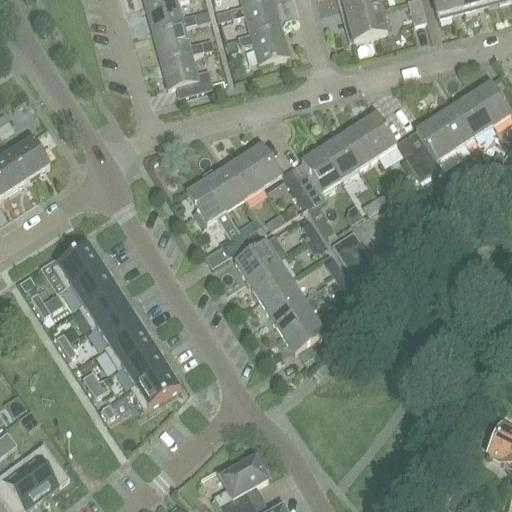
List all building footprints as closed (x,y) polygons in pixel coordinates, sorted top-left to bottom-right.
[(175,2),(176,4),(188,1),(187,0),(140,0),(143,10),(175,2)] [(238,0),(242,11),(243,14),(273,5),(271,0),(238,0)] [(335,0),(339,12),(342,11),(346,23),(379,14),(376,1),(380,0),(335,0)] [(461,13),(457,0),(430,0),(436,20),(438,20),(439,23),(450,20),(449,17),(461,13)] [(486,7),(483,0),(457,0),(461,13),(462,13),(463,17),(476,14),(475,10),(486,7)] [(175,2),(143,10),(151,38),(183,30),(183,32),(196,29),(193,20),(181,23),(176,4),(175,2)] [(426,27),(419,2),(406,6),(413,30),(426,27)] [(243,14),(242,11),(231,14),(233,23),(244,20),(249,39),(250,41),(281,33),(273,5),(243,14)] [(379,14),(346,23),(348,34),(345,35),(348,48),(352,47),(386,38),(379,14)] [(188,51),(183,32),(183,30),(151,38),(159,66),(190,58),(191,60),(213,54),(210,45),(188,51)] [(250,41),(249,39),(237,42),(240,52),(252,48),(258,70),(289,62),(281,33),(250,41)] [(225,45),(228,54),(237,52),(235,43),(225,45)] [(190,58),(159,66),(167,95),(176,92),(178,103),(213,94),(211,88),(208,75),(196,79),(191,60),(190,58)] [(225,91),(223,85),(211,88),(213,94),(225,91)] [(490,88),(471,99),(491,131),(509,119),(511,123),(511,99),(507,93),(497,99),(490,88)] [(0,101),(0,114),(9,108),(3,99),(0,101)] [(471,99),(452,112),(472,143),(491,131),(471,99)] [(472,143),(452,112),(434,123),(454,155),(459,163),(469,157),(464,149),(472,143)] [(375,119),(356,131),(376,163),(395,150),(393,147),(403,140),(390,120),(380,126),(375,119)] [(454,155),(434,123),(415,136),(425,151),(415,157),(430,180),(441,173),(436,166),(454,155)] [(356,131),(338,142),(358,174),(376,163),(356,131)] [(358,174),(338,142),(319,154),(339,186),(358,174)] [(430,180),(415,157),(414,158),(404,142),(395,148),(419,187),(430,180)] [(9,158),(27,186),(49,172),(31,144),(9,158)] [(262,193),(281,181),(261,150),(243,162),(262,193)] [(310,181),(299,188),(312,210),(308,213),(315,224),(322,220),(316,210),(326,204),(321,198),(339,186),(319,154),(300,166),(310,181)] [(488,170),(494,176),(505,162),(496,156),(487,168),(488,170)] [(27,186),(9,158),(0,163),(0,190),(6,199),(27,186)] [(243,162),(224,174),(244,205),(262,193),(243,162)] [(488,170),(487,168),(477,182),(485,188),(494,176),(488,170)] [(244,205),(224,174),(205,186),(225,218),(244,205)] [(225,218),(205,186),(186,198),(206,230),(218,222),(225,218)] [(312,210),(299,188),(290,194),(304,215),(308,213),(312,210)] [(377,203),(381,211),(395,202),(390,195),(377,203)] [(381,211),(377,203),(363,212),(368,220),(381,211)] [(293,210),(279,219),(284,227),(298,218),(293,210)] [(225,218),(218,222),(230,242),(220,249),(228,263),(246,251),(241,243),(229,223),(225,218)] [(284,227),(279,219),(265,228),(271,236),(284,227)] [(310,245),(318,239),(309,225),(301,231),(310,245)] [(329,245),(335,240),(329,230),(322,234),(329,245)] [(256,233),(241,243),(246,251),(262,242),(256,233)] [(338,260),(359,247),(353,237),(332,251),(338,260)] [(318,239),(310,245),(311,246),(307,249),(313,259),(318,256),(319,257),(327,252),(318,239)] [(246,286),(278,266),(266,247),(234,267),(246,286)] [(359,247),(338,260),(345,271),(366,258),(359,247)] [(70,291),(101,271),(88,250),(52,273),(66,294),(70,292),(70,291)] [(372,267),(366,258),(345,271),(351,281),(372,267)] [(334,282),(342,277),(333,262),(325,268),(334,282)] [(278,266),(246,286),(258,305),(290,284),(278,266)] [(372,267),(351,281),(357,291),(379,278),(372,267)] [(70,291),(70,292),(82,310),(83,311),(114,291),(101,271),(70,291)] [(351,290),(342,277),(334,282),(342,295),(351,290)] [(379,278),(357,291),(364,301),(385,288),(379,278)] [(25,297),(35,290),(29,282),(19,288),(25,297)] [(290,284),(258,305),(270,323),(302,303),(290,284)] [(82,310),(78,313),(92,335),(96,332),(127,311),(114,291),(83,311),(82,310)] [(354,295),(346,301),(351,309),(359,304),(354,295)] [(44,308),(37,298),(30,302),(37,312),(44,308)] [(302,303),(270,323),(282,342),(314,321),(302,303)] [(50,318),(44,308),(37,312),(43,322),(50,318)] [(96,332),(108,351),(109,352),(140,332),(127,311),(96,332)] [(325,339),(314,321),(282,342),(294,360),(305,353),(312,363),(339,346),(332,335),(325,339)] [(109,352),(108,351),(104,354),(118,376),(122,373),(121,372),(153,352),(140,332),(109,352)] [(63,353),(70,348),(63,338),(56,342),(63,353)] [(63,353),(69,363),(76,358),(70,348),(63,353)] [(134,391),(134,392),(166,372),(153,352),(121,372),(122,373),(134,391)] [(166,372),(134,392),(134,391),(130,394),(144,416),(179,393),(166,372)] [(82,383),(88,393),(99,386),(92,376),(82,383)] [(88,393),(95,403),(109,395),(102,384),(99,386),(88,393)] [(115,419),(108,409),(101,413),(108,424),(115,419)] [(488,459),(503,466),(504,468),(504,470),(506,472),(507,473),(509,474),(510,475),(511,475),(511,436),(502,431),(488,459)] [(16,449),(7,436),(0,441),(0,447),(7,457),(16,449)] [(69,484),(43,449),(16,469),(40,502),(42,504),(49,498),(69,484)] [(219,511),(251,511),(252,511),(245,498),(267,485),(261,475),(265,473),(257,457),(241,466),(243,470),(220,483),(226,495),(214,502),(219,511)] [(0,504),(5,511),(30,511),(34,509),(42,504),(40,502),(16,469),(0,481),(0,504)]
